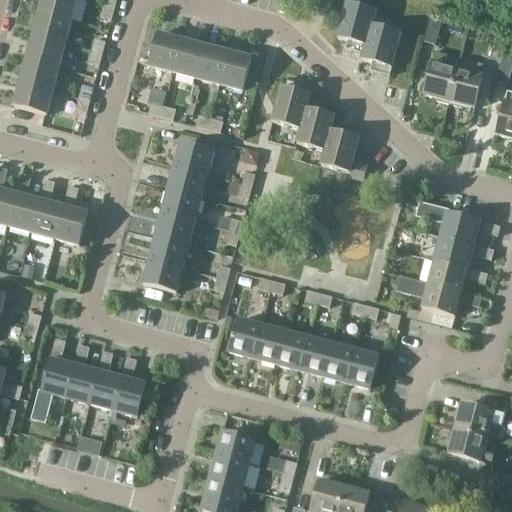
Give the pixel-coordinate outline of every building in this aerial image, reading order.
[(71,23),(78,0),(77,0),(42,0),(38,15),(71,23)] [(114,9),(116,0),(105,0),(103,7),(114,9)] [(373,27),(376,12),(347,5),(338,40),(352,44),(350,52),(364,55),(371,27),(373,27)] [(110,21),(114,9),(103,7),(100,19),(110,21)] [(65,47),(71,23),(38,15),(32,38),(65,47)] [(434,46),(441,19),(430,16),(423,43),(434,46)] [(400,34),(373,27),(371,27),(364,55),(362,62),(376,66),(374,74),(389,78),(400,34)] [(503,56),(508,36),(495,33),(489,61),(500,63),(501,56),(503,56)] [(173,76),(181,43),(157,37),(148,69),(173,76)] [(59,70),(65,47),(32,38),(26,61),(59,70)] [(101,56),(105,44),(94,41),(91,53),(101,56)] [(196,81),(204,49),(181,43),(173,76),(196,81)] [(219,87),(228,54),(204,49),(196,81),(219,87)] [(98,68),(101,56),(91,53),(88,65),(98,68)] [(244,93),(252,61),(228,54),(219,87),(244,93)] [(449,104),(458,70),(444,67),(446,57),(435,54),(423,97),(449,104)] [(511,66),(511,58),(503,56),(501,56),(500,63),(495,83),(507,86),(511,66)] [(53,94),(59,70),(26,61),(20,85),(53,94)] [(474,111),(486,67),(474,64),(472,74),(458,70),(449,104),(474,111)] [(310,104),(312,97),(297,93),(298,86),(283,82),(272,125),(300,132),(301,133),(309,104),(310,104)] [(46,118),(53,94),(20,85),(13,109),(46,118)] [(198,91),(199,88),(195,87),(187,117),(192,118),(199,92),(198,91)] [(89,103),(92,91),(82,88),(78,100),(89,103)] [(511,140),(511,94),(508,94),(496,137),(511,140)] [(85,115),(89,103),(78,100),(75,112),(85,115)] [(160,119),(163,108),(164,103),(152,100),(151,105),(148,116),(160,119)] [(334,126),(336,118),(321,114),(323,107),(310,104),(309,104),(301,133),(300,132),(297,146),(324,153),(325,153),(333,126),(334,126)] [(173,122),(175,111),(163,108),(160,119),(173,122)] [(208,132),(211,121),(199,118),(196,129),(208,132)] [(220,135),(223,124),(211,121),(208,132),(220,135)] [(353,165),(359,140),(345,136),(347,130),(334,126),(333,126),(325,153),(324,153),(321,168),(351,176),(353,165)] [(240,139),(243,137),(245,132),(242,129),(237,128),(234,130),(233,135),(236,139),(240,139)] [(208,179),(214,155),(180,146),(174,170),(208,179)] [(364,182),(367,168),(353,165),(351,176),(350,178),(364,182)] [(0,227),(7,230),(16,196),(1,192),(7,172),(0,170),(0,227)] [(201,202),(208,179),(174,170),(167,193),(201,202)] [(251,189),(254,176),(244,174),(241,186),(251,189)] [(31,236),(40,203),(26,199),(31,179),(21,176),(16,196),(7,230),(31,236)] [(54,242),(63,208),(49,205),(54,185),(45,182),(40,203),(31,236),(54,242)] [(248,201),(251,189),(241,186),(238,199),(248,201)] [(79,249),(88,215),(72,211),(78,191),(68,189),(63,208),(54,242),(79,249)] [(195,225),(201,202),(167,193),(161,216),(195,225)] [(497,238),(499,228),(480,224),(481,223),(447,214),(448,211),(419,204),(415,219),(444,226),(441,239),(474,248),(478,234),(497,238)] [(189,248),(195,225),(161,216),(155,239),(189,248)] [(239,236),(242,224),(232,221),(229,233),(239,236)] [(236,248),(239,236),(229,233),(226,246),(236,248)] [(183,272),(189,248),(155,239),(149,263),(183,272)] [(493,252),(474,248),(441,239),(435,263),(468,271),(472,257),(491,262),(493,252)] [(176,296),(183,272),(149,263),(142,287),(176,296)] [(487,276),(468,271),(435,263),(430,286),(429,287),(462,295),(465,281),(485,286),(487,276)] [(33,270),(25,267),(22,279),(31,281),(33,270)] [(227,283),(230,271),(220,268),(216,280),(227,283)] [(478,310),(481,300),(462,295),(429,287),(430,286),(400,279),(396,293),(410,297),(425,301),(423,311),(455,320),(459,305),(478,310)] [(224,295),(227,283),(216,280),(213,293),(224,295)] [(269,294),(272,284),(260,281),(257,291),(269,294)] [(281,297),(284,287),(272,284),(269,294),(281,297)] [(317,306),(319,297),(307,294),(304,303),(317,306)] [(329,309),(331,300),(319,297),(317,306),(329,309)] [(363,319),(366,309),(353,305),(351,316),(363,319)] [(376,322),(379,312),(366,309),(363,319),(376,322)] [(37,331),(41,319),(30,316),(26,328),(37,331)] [(253,362),(262,329),(238,323),(229,355),(253,362)] [(34,343),(37,331),(26,328),(23,340),(34,343)] [(277,368),(285,335),(262,329),(253,362),(277,368)] [(300,374),(308,342),(285,335),(277,368),(300,374)] [(66,401),(75,368),(60,364),(65,344),(55,342),(42,394),(38,393),(31,421),(45,425),(52,397),(66,401)] [(323,380),(331,348),(308,342),(300,374),(323,380)] [(89,407),(98,374),(84,370),(89,350),(80,348),(75,368),(66,401),(89,407)] [(346,386),(354,354),(331,348),(323,380),(346,386)] [(0,357),(7,360),(9,352),(0,349),(0,357)] [(113,413),(122,380),(107,376),(113,357),(103,354),(98,374),(89,407),(113,413)] [(370,392),(378,360),(354,354),(346,386),(370,392)] [(137,419),(146,386),(132,383),(137,363),(127,360),(122,380),(113,413),(137,419)] [(18,401),(21,389),(11,386),(8,399),(18,401)] [(488,440),(498,443),(504,418),(462,407),(455,431),(488,440)] [(11,425),(15,413),(4,410),(1,422),(11,425)] [(0,435),(8,438),(11,425),(1,422),(0,425),(0,435)] [(480,465),(479,470),(492,473),(493,469),(491,468),(494,457),(485,454),(488,440),(455,431),(449,457),(480,465)] [(249,467),(256,443),(223,434),(217,458),(249,467)] [(290,452),(300,455),(301,450),(303,443),(293,440),(290,452)] [(243,490),(249,467),(217,458),(211,481),(243,490)] [(294,478),(297,465),(287,462),(283,475),(294,478)] [(476,481),(503,489),(506,477),(492,473),(479,470),(476,481)] [(290,491),(294,478),(283,475),(280,488),(290,491)] [(234,511),(237,511),(243,490),(211,481),(204,504),(234,511)] [(338,511),(344,490),(319,483),(310,511),(338,511)] [(365,511),(370,496),(344,490),(338,511),(365,511)]
